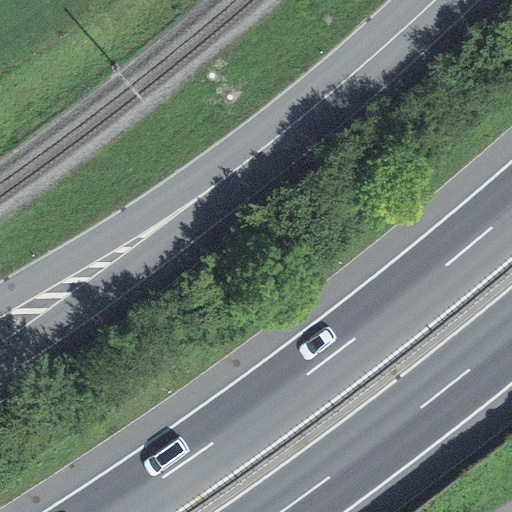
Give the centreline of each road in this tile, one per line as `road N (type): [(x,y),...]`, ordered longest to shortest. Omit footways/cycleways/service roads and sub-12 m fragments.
road 1 (trunk): [(511,208),(334,354),(109,511)]
road 2 (primary): [(0,363),(90,303),(358,71)]
road 3 (primary): [(358,71),(0,300)]
road 4 (trunk): [(280,511),(511,335)]
